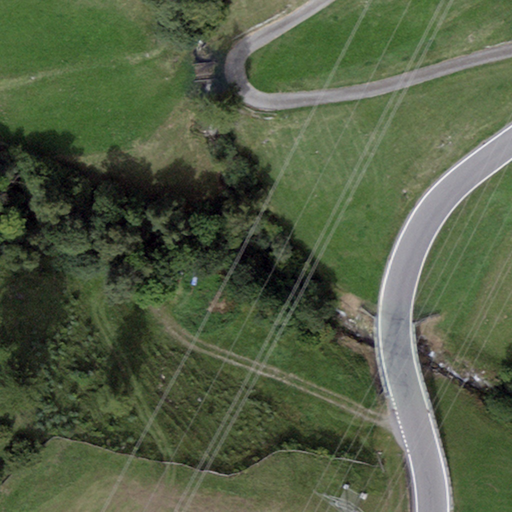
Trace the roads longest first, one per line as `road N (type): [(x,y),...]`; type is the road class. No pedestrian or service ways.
road 1 (unclassified): [(432,511),(394,332),(398,292),(427,217),(511,144)]
road 2 (track): [(511,51),(361,92),(266,102),(240,88),(239,53),(320,0)]
road 3 (track): [(159,296),(182,337),(420,439)]
